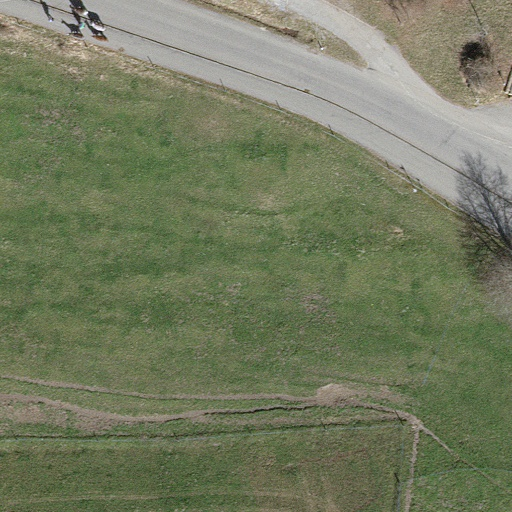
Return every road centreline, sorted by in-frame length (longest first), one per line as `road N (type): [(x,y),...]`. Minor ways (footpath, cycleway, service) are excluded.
road 1 (unclassified): [(511,176),(282,60),(94,0)]
road 2 (track): [(406,116),(377,53),(296,0)]
